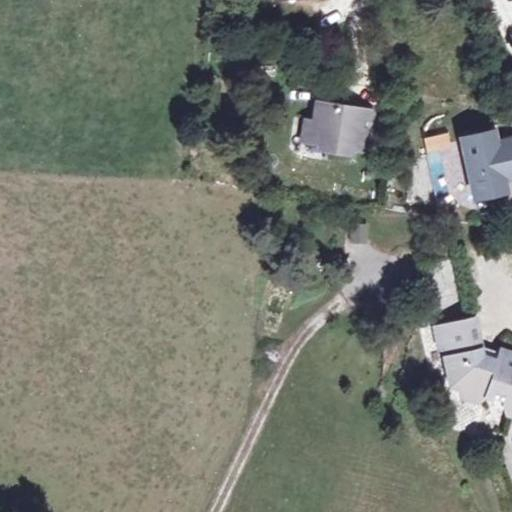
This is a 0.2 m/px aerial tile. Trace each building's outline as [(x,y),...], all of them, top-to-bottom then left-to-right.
[(311,108),(308,127),(306,146),(361,153),(366,114),(311,108)] [(306,146),(308,127),(299,125),(296,145),(306,146)] [(511,143),(502,146),(503,153),(495,155),(491,138),(459,145),(472,201),(503,194),(500,178),(508,176),(510,183),(511,182),(511,143)] [(348,224),(349,244),(368,243),(367,223),(348,224)] [(419,255),(422,282),(468,279),(465,251),(419,255)] [(511,416),(511,357),(499,354),(496,366),(482,361),(481,349),(479,322),(440,326),(441,354),(449,353),(452,392),(459,394),(460,398),(481,405),(482,399),(510,407),(508,415),(511,416)] [(499,354),(481,349),(482,361),(496,366),(499,354)]
